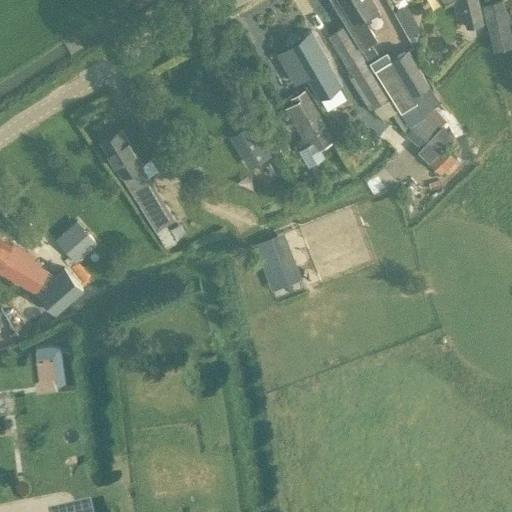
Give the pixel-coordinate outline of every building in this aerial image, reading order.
[(361,47),(369,62),(379,55),(370,42),(376,38),(367,23),(372,19),(371,17),(379,11),(371,0),(331,0),(361,47)] [(466,27),(485,22),(484,18),(481,5),(479,6),(476,0),(438,0),(443,7),(453,2),(457,20),(464,18),(466,27)] [(484,18),(485,22),(493,52),(511,46),(511,39),(502,0),(493,0),(480,3),(481,5),(484,18)] [(402,6),(393,10),(405,30),(413,25),(407,13),(406,13),(402,6)] [(344,23),(326,34),(347,67),(348,67),(352,74),(349,76),(370,110),(389,98),(344,23)] [(317,39),(280,61),(292,80),(303,73),(319,97),(333,87),(324,74),(335,67),(317,39)] [(375,68),(400,109),(400,111),(409,125),(414,122),(422,113),(422,111),(439,101),(407,47),(389,58),(390,59),(375,68)] [(285,71),(272,79),(280,93),(293,86),(285,71)] [(284,108),(307,144),(298,149),(308,166),(325,157),(320,148),(335,139),(304,88),(289,97),(292,102),(284,108)] [(400,111),(400,109),(392,114),(400,126),(421,146),(417,149),(440,173),(454,159),(442,146),(453,137),(442,125),(446,121),(432,108),(428,112),(425,110),(422,113),(414,122),(409,125),(400,111)] [(268,157),(248,125),(235,133),(254,165),(268,157)] [(165,223),(173,218),(158,194),(159,193),(141,163),(142,163),(120,127),(99,139),(140,205),(139,205),(152,227),(165,247),(175,240),(165,223)] [(282,136),(271,143),(277,156),(289,148),(282,136)] [(95,241),(75,219),(54,237),(74,260),(95,241)] [(277,235),(260,241),(278,287),(295,281),(277,235)] [(0,264),(33,283),(40,270),(7,251),(11,243),(0,236),(0,264)] [(55,314),(58,317),(61,320),(75,313),(67,303),(84,288),(63,265),(35,291),(55,314)] [(16,329),(9,334),(14,342),(21,338),(16,329)] [(53,364),(70,362),(68,344),(36,348),(38,366),(53,364)] [(92,511),(91,503),(71,507),(61,510),(60,510),(61,511),(92,511)]
